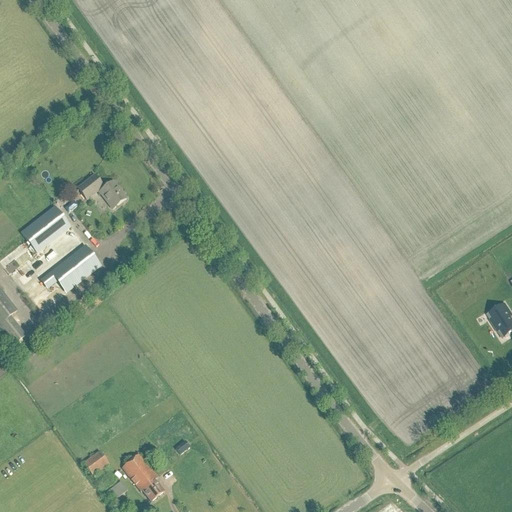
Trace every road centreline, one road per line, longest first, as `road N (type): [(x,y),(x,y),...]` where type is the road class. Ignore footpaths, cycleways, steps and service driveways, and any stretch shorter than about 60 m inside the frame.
road 1 (tertiary): [(393,480),(35,0)]
road 2 (unclassified): [(393,480),(511,403)]
